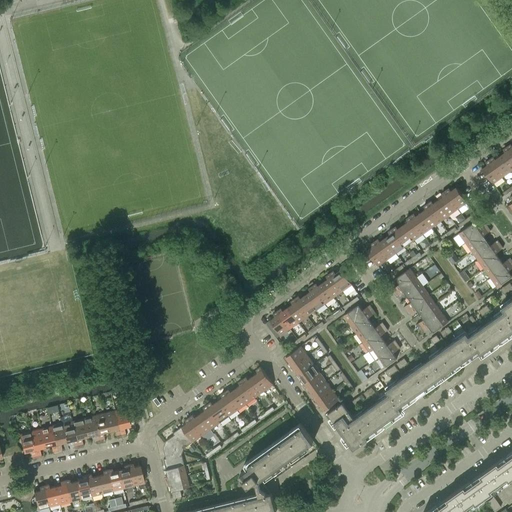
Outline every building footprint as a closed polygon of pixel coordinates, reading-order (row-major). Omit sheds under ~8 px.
[(511,169),(511,153),(507,146),(503,149),(505,152),(500,155),(511,171),(511,169)] [(511,171),(500,155),(495,159),(493,156),(489,159),(502,177),(511,171)] [(502,177),(489,159),(485,162),(487,164),(482,168),(493,183),(502,177)] [(449,188),(445,191),(458,209),(467,202),(456,187),(451,191),(449,188)] [(443,196),(438,200),(449,215),(458,209),(445,191),(441,193),(443,196)] [(449,215),(438,200),(433,203),(431,200),(427,203),(440,221),(449,215)] [(425,209),(421,212),(431,227),(440,221),(427,203),(423,206),(425,209)] [(431,227),(421,212),(416,216),(414,213),(410,216),(423,234),(431,227)] [(423,234),(410,216),(406,219),(408,221),(403,225),(414,240),(423,234)] [(477,227),(474,222),(458,233),(465,242),(488,226),(485,222),(477,227)] [(396,226),(392,229),(405,247),(414,240),(403,225),(398,229),(396,226)] [(488,226),(465,242),(471,251),(487,240),(483,235),(491,230),(488,226)] [(390,234),(385,238),(396,253),(405,247),(392,229),(388,231),(390,234)] [(378,238),(374,241),(387,259),(396,253),(385,238),(380,241),(378,238)] [(490,245),(487,240),(471,251),(478,260),(500,244),(498,240),(490,245)] [(372,247),(367,251),(378,266),(387,259),(374,241),(370,244),(372,247)] [(499,258),(496,253),(503,247),(500,244),(478,260),(484,269),(499,258)] [(490,277),(511,261),(511,259),(510,257),(503,263),(499,258),(484,269),(490,277)] [(511,261),(490,277),(497,287),(511,276),(508,270),(511,267),(511,261)] [(410,268),(395,279),(398,284),(391,289),(394,293),(416,277),(410,268)] [(352,284),(341,269),(336,273),(334,270),(330,273),(343,291),(352,284)] [(343,291),(330,273),(326,276),(328,278),(323,282),(334,297),(343,291)] [(407,297),(423,286),(416,277),(394,293),(397,297),(404,292),(407,297)] [(316,283),(312,286),(325,303),(334,297),(323,282),(318,285),(316,283)] [(511,286),(509,282),(500,289),(504,294),(511,288),(511,286)] [(310,291),(305,295),(316,310),(325,303),(312,286),(308,288),(310,291)] [(406,311),(429,295),(423,286),(407,297),(411,302),(403,307),(406,311)] [(299,295),(295,298),(307,316),(316,310),(305,295),(300,298),(299,295)] [(420,314),(435,303),(429,295),(406,311),(409,315),(417,309),(420,314)] [(307,316),(295,298),(291,301),(293,304),(288,307),(299,322),(307,316)] [(511,299),(501,307),(504,311),(511,321),(511,299)] [(419,328),(441,312),(435,303),(420,314),(423,319),(416,324),(419,328)] [(362,310),(358,304),(343,315),(350,324),(373,308),(370,304),(362,310)] [(486,305),(479,311),(482,315),(490,310),(486,305)] [(281,308),(277,311),(290,329),(299,322),(288,307),(283,311),(281,308)] [(373,308),(350,324),(356,333),(371,322),(368,318),(375,312),(373,308)] [(281,335),(290,329),(277,311),(273,313),(275,316),(270,320),(281,335)] [(504,311),(469,336),(478,350),(481,354),(496,343),(498,345),(503,341),(501,339),(511,331),(511,321),(504,311)] [(441,312),(419,328),(422,332),(429,327),(433,332),(448,321),(441,312)] [(375,327),(371,322),(356,333),(362,342),(385,326),(382,322),(375,327)] [(384,340),(380,335),(388,330),(385,326),(362,342),(369,351),(384,340)] [(448,326),(440,332),(444,337),(451,331),(448,326)] [(466,332),(430,358),(426,361),(438,378),(442,375),(458,364),(460,367),(465,363),(463,361),(478,350),(469,336),(466,332)] [(436,335),(430,339),(434,344),(440,340),(436,335)] [(375,360),(398,343),(395,339),(387,345),(384,340),(369,351),(375,360)] [(398,343),(375,360),(382,369),(397,358),(393,353),(400,347),(398,343)] [(301,346),(286,356),(289,362),(287,364),(289,368),(307,355),(301,346)] [(307,355),(289,368),(292,372),(295,370),(299,374),(314,364),(307,355)] [(404,358),(396,363),(400,368),(408,363),(404,358)] [(426,361),(422,364),(386,389),(389,393),(399,407),(399,406),(414,396),(416,398),(417,397),(421,394),(419,392),(435,381),(438,378),(426,361)] [(314,364),(299,374),(302,379),(299,381),(302,385),(320,372),(314,364)] [(394,365),(385,371),(389,376),(398,370),(394,365)] [(273,384),(260,366),(256,369),(258,372),(253,375),(264,391),(273,384)] [(361,369),(358,372),(364,381),(368,379),(361,369)] [(320,372),(302,385),(305,389),(308,387),(311,392),(326,381),(320,372)] [(264,391),(253,375),(248,379),(246,376),(242,379),(255,397),(264,391)] [(240,385),(235,388),(246,403),(255,397),(242,379),(238,382),(240,385)] [(326,381),(311,392),(315,397),(312,399),(315,403),(333,390),(326,381)] [(371,387),(363,393),(367,398),(375,392),(371,387)] [(229,389),(225,392),(237,410),(246,403),(235,388),(230,392),(229,389)] [(333,390),(315,403),(317,407),(320,405),(324,410),(339,399),(333,390)] [(237,410),(225,392),(221,394),(223,397),(218,401),(229,416),(237,410)] [(389,393),(354,418),(366,436),(381,425),(383,428),(384,427),(388,424),(386,421),(402,410),(399,406),(399,407),(389,393)] [(361,394),(352,401),(356,406),(365,399),(361,394)] [(229,416),(218,401),(213,404),(211,401),(207,404),(220,422),(229,416)] [(53,414),(68,411),(66,402),(48,406),(49,412),(53,412),(53,414)] [(342,402),(328,412),(354,448),(368,438),(366,436),(354,418),(342,402)] [(205,410),(200,413),(211,429),(220,422),(207,404),(203,407),(205,410)] [(126,407),(115,410),(121,437),(126,436),(124,427),(130,425),(126,407)] [(121,437),(115,410),(104,413),(109,431),(114,429),(117,438),(121,437)] [(104,413),(94,415),(100,442),(105,441),(103,432),(109,431),(104,413)] [(211,429),(200,413),(195,417),(193,414),(189,417),(202,435),(211,429)] [(100,442),(94,415),(83,418),(87,436),(93,434),(96,443),(100,442)] [(187,423),(182,426),(193,441),(202,435),(189,417),(185,420),(187,423)] [(87,436),(83,418),(72,421),(79,448),(83,446),(81,438),(87,436)] [(79,448),(72,421),(62,423),(66,441),(72,440),(74,449),(79,448)] [(62,423),(51,426),(58,453),(62,452),(60,443),(66,441),(62,423)] [(260,479),(308,444),(313,441),(302,425),(248,463),(250,466),(240,473),(249,484),(251,482),(255,497),(193,511),(274,511),(276,511),(271,493),(262,495),(260,488),(264,485),(260,479)] [(51,426),(41,428),(45,446),(51,445),(53,454),(58,453),(51,426)] [(166,441),(164,444),(183,451),(184,448),(193,441),(182,426),(173,433),(174,435),(166,441)] [(45,446),(41,428),(30,431),(37,458),(42,457),(39,448),(45,446)] [(37,458),(30,431),(19,434),(24,452),(30,450),(32,459),(37,458)] [(183,451),(164,444),(163,448),(166,458),(163,459),(166,470),(184,465),(182,454),(183,451)] [(220,444),(212,449),(214,452),(222,447),(220,444)] [(511,450),(496,462),(489,467),(501,485),(511,478),(511,477),(511,450)] [(144,483),(140,465),(133,466),(133,463),(128,464),(134,485),(144,483)] [(134,485),(128,464),(123,465),(124,469),(118,470),(123,488),(134,485)] [(184,465),(166,470),(168,475),(164,476),(165,481),(187,475),(184,465)] [(489,467),(455,491),(468,509),(485,497),(495,511),(501,506),(491,492),(501,485),(489,467)] [(123,488),(118,470),(113,471),(112,468),(107,469),(112,491),(123,488)] [(112,491),(107,469),(102,470),(103,474),(97,475),(102,493),(112,491)] [(102,493),(97,475),(92,477),(91,473),(86,475),(91,496),(102,493)] [(91,496),(86,475),(81,476),(82,479),(76,480),(81,499),(91,496)] [(190,487),(187,475),(165,481),(167,486),(170,485),(171,491),(180,489),(190,487)] [(81,499),(76,480),(70,482),(69,479),(65,480),(70,501),(81,499)] [(70,501),(65,480),(60,481),(61,484),(55,486),(59,504),(70,501)] [(59,504),(55,486),(49,487),(48,484),(44,485),(49,507),(59,504)] [(40,490),(33,491),(38,509),(49,507),(44,485),(39,486),(40,490)] [(182,496),(180,489),(171,491),(173,498),(182,496)] [(463,511),(468,509),(455,491),(426,511),(463,511)]
